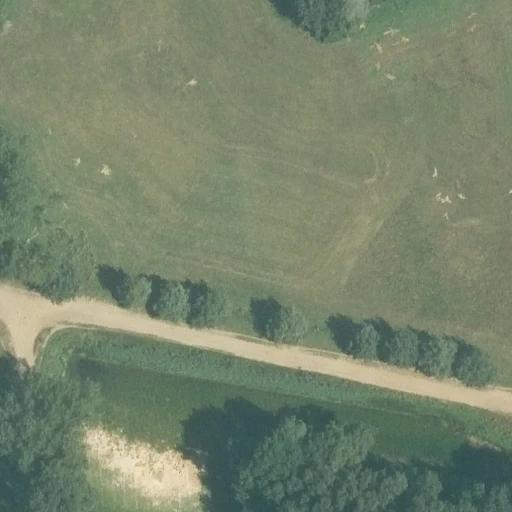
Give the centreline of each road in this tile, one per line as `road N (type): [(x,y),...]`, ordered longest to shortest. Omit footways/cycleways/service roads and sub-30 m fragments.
road 1 (track): [(511,390),(65,307),(41,311),(24,326)]
road 2 (track): [(24,326),(44,511)]
